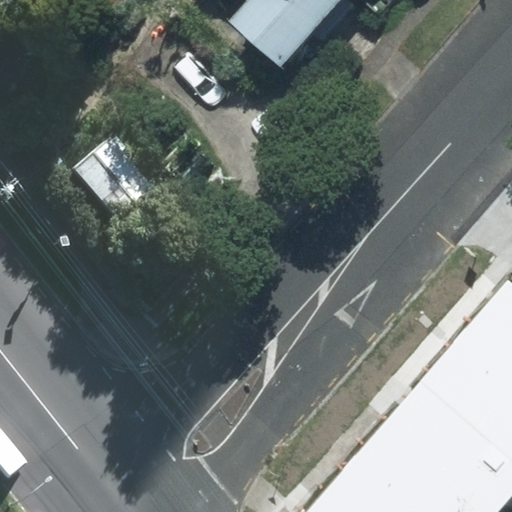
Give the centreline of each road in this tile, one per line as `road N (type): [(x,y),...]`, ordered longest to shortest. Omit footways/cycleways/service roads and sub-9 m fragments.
road 1 (residential): [(142,511),(511,80)]
road 2 (secondary): [(0,347),(130,511)]
